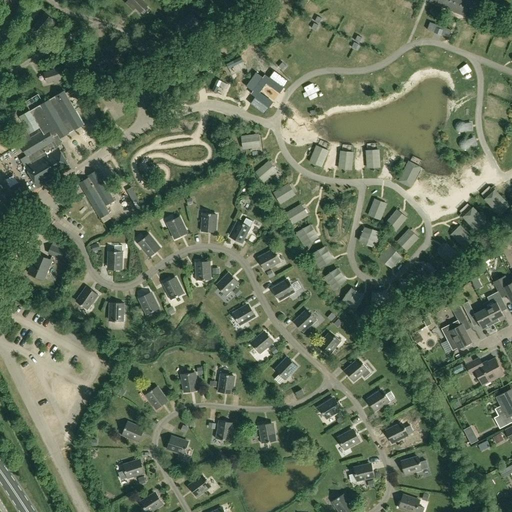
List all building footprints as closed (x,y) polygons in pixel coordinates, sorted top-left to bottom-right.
[(140,13),(148,5),(142,0),(128,0),(126,3),(133,10),(135,8),(140,13)] [(465,16),(472,1),(469,0),(429,0),(429,1),(465,16)] [(193,29),(200,23),(190,12),(178,24),(185,32),(190,27),(193,29)] [(49,30),(56,23),(45,13),(34,26),(42,33),(47,28),(49,30)] [(115,64),(126,52),(116,42),(109,50),(112,52),(107,57),(115,64)] [(296,43),(291,48),(298,55),(303,50),(296,43)] [(324,51),(338,54),(340,46),(326,43),(324,51)] [(277,54),(283,61),(289,57),(283,49),(277,54)] [(55,84),(65,81),(61,68),(44,73),(47,83),(54,81),(55,84)] [(68,97),(77,91),(75,88),(66,93),(64,91),(19,117),(29,133),(39,127),(42,132),(31,138),(28,134),(22,137),(25,142),(20,145),(28,158),(31,163),(25,166),(38,188),(71,169),(59,148),(61,140),(60,139),(84,125),(68,97)] [(253,140),(253,150),(261,150),(261,141),(253,140)] [(105,206),(114,200),(98,173),(89,178),(90,180),(81,186),(100,218),(109,213),(105,206)] [(202,232),(209,232),(209,230),(215,231),(217,215),(211,215),(211,214),(203,213),(202,232)] [(167,223),(175,239),(181,237),(180,235),(186,232),(180,218),(174,220),(174,219),(167,223)] [(238,222),(231,236),(237,239),(236,241),(242,244),(250,227),(244,224),(243,225),(238,222)] [(144,238),(138,243),(150,257),(155,253),(154,252),(159,247),(149,235),(145,239),(144,238)] [(52,245),(48,254),(61,259),(66,250),(52,245)] [(263,264),(261,265),(264,271),(281,262),(277,255),(276,256),(274,250),(260,258),(263,264)] [(109,252),(108,268),(115,268),(115,270),(122,270),(122,252),(115,252),(115,253),(109,252)] [(43,279),(51,261),(36,254),(29,273),(43,279)] [(203,262),(196,262),(197,281),(205,280),(210,279),(210,264),(203,264),(203,262)] [(226,296),(239,283),(234,278),(233,279),(228,275),(217,285),(221,290),(220,290),(226,296)] [(511,303),(511,283),(510,285),(505,277),(494,283),(499,292),(500,295),(506,292),(511,303)] [(169,280),(163,283),(172,300),(178,297),(178,296),(183,293),(176,279),(170,282),(169,280)] [(288,280),(274,288),(278,294),(276,295),(279,301),(295,292),(291,285),(291,286),(288,280)] [(91,292),(86,288),(76,301),(81,304),(81,305),(87,310),(98,295),(92,291),(91,292)] [(505,304),(500,295),(499,292),(487,298),(489,301),(483,304),(486,309),(494,324),(505,318),(499,307),(505,304)] [(145,295),(139,298),(147,315),(154,312),(153,311),(159,308),(152,294),(146,297),(145,295)] [(494,324),(486,309),(475,314),(468,302),(463,305),(471,322),(477,319),(483,330),(494,324)] [(117,305),(110,305),(109,320),(115,321),(115,322),(123,322),(124,303),(117,303),(117,305)] [(459,349),(471,343),(465,331),(471,328),(459,305),(451,309),(461,327),(459,328),(456,323),(443,330),(453,350),(458,348),(459,349)] [(247,306),(234,313),(237,319),(236,319),(240,326),(256,316),(252,310),(250,311),(247,306)] [(307,311),(295,321),(300,326),(298,328),(303,333),(317,320),(311,315),(307,311)] [(259,354),(274,342),(269,337),(268,338),(264,333),(252,343),(255,347),(255,348),(259,354)] [(329,334),(319,346),(325,350),(323,352),(329,356),(340,342),(334,337),(329,334)] [(297,367),(293,362),(291,364),(286,359),(275,370),(280,374),(279,375),(284,380),(297,367)] [(504,375),(496,359),(483,366),(480,359),(467,365),(472,375),(477,372),(484,385),(504,375)] [(358,360),(346,370),(351,375),(349,377),(353,382),(368,370),(363,364),(362,365),(358,360)] [(181,375),(184,393),(191,392),(191,390),(197,389),(195,374),(189,375),(189,374),(181,375)] [(221,374),(218,393),(225,394),(225,392),(232,393),(234,377),(228,376),(229,375),(221,374)] [(166,400),(157,388),(152,391),(152,390),(146,395),(157,410),(162,406),(161,404),(166,400)] [(382,391),(369,399),(372,405),(370,406),(374,412),(390,402),(386,395),(385,396),(382,391)] [(511,423),(509,417),(511,415),(511,391),(498,398),(506,413),(499,416),(502,421),(497,423),(501,430),(511,423)] [(333,399),(320,408),(323,413),(322,413),(326,420),(342,410),(338,404),(336,405),(333,399)] [(329,418),(332,424),(339,421),(336,415),(329,418)] [(216,439),(224,441),(224,440),(230,441),(232,425),(226,424),(226,422),(220,421),(216,439)] [(142,429),(128,423),(126,428),(125,428),(122,435),(139,442),(142,436),(140,435),(142,429)] [(401,424),(387,431),(390,437),(389,438),(392,444),(408,436),(405,429),(404,429),(401,424)] [(266,425),(259,426),(262,444),(270,443),(270,442),(276,441),(273,425),(266,427),(266,425)] [(352,431),(338,438),(341,443),(340,444),(344,451),(360,442),(357,436),(355,437),(352,431)] [(169,443),(167,449),(184,455),(187,448),(186,448),(188,442),(173,437),(171,444),(169,443)] [(483,449),(486,454),(496,450),(493,445),(483,449)] [(405,469),(403,469),(404,476),(422,470),(420,463),(419,463),(418,458),(403,462),(405,469)] [(138,461),(124,465),(125,471),(124,471),(127,478),(144,473),(142,466),(140,467),(138,461)] [(371,472),(370,465),(354,468),(356,474),(355,474),(356,482),(375,478),(373,471),(371,472)] [(202,476),(190,486),(194,491),(192,492),(196,498),(211,486),(206,480),(205,481),(202,476)] [(154,494),(141,502),(144,507),(143,508),(145,511),(150,511),(163,504),(159,498),(157,500),(154,494)] [(332,502),(338,511),(346,511),(347,511),(353,508),(344,495),(339,498),(332,502)] [(401,502),(398,508),(408,511),(416,511),(418,507),(417,507),(419,501),(405,496),(402,503),(401,502)]
